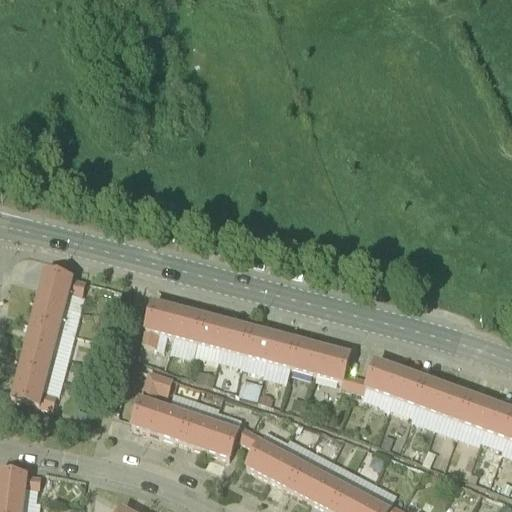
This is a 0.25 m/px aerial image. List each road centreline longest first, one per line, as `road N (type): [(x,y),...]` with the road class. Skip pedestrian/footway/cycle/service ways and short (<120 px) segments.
road 1 (tertiary): [(511,364),(0,226)]
road 2 (residential): [(212,511),(139,478),(0,450)]
